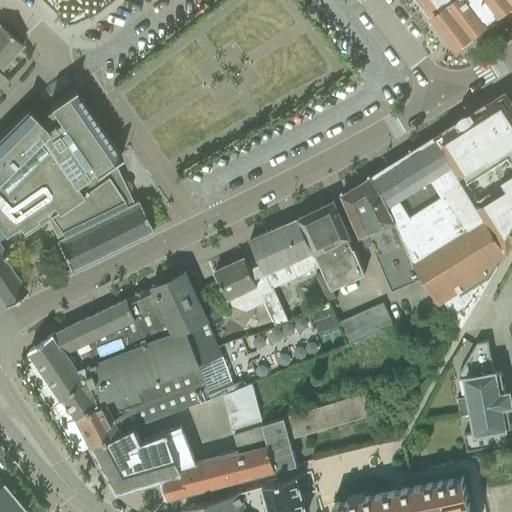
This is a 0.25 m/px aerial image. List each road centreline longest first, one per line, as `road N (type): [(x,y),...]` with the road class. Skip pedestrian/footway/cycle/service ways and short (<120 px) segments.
road 1 (tertiary): [(0,331),(440,98)]
road 2 (residential): [(171,511),(182,502),(401,442)]
road 3 (residential): [(172,0),(89,62),(54,61)]
road 4 (tertiary): [(89,506),(0,400)]
road 5 (residential): [(440,98),(370,0)]
